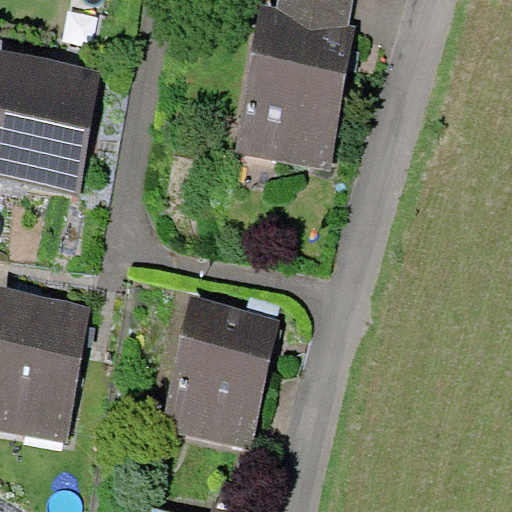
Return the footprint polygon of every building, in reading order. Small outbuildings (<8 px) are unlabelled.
[(353,0),(278,0),(277,10),(349,25),(353,0)] [(261,6),(235,151),(332,169),(357,26),(349,25),(277,10),(261,6)] [(103,70),(0,49),(0,178),(80,196),(103,70)] [(92,305),(0,286),(0,430),(68,443),(92,305)] [(279,319),(190,295),(161,431),(251,450),(279,319)]
